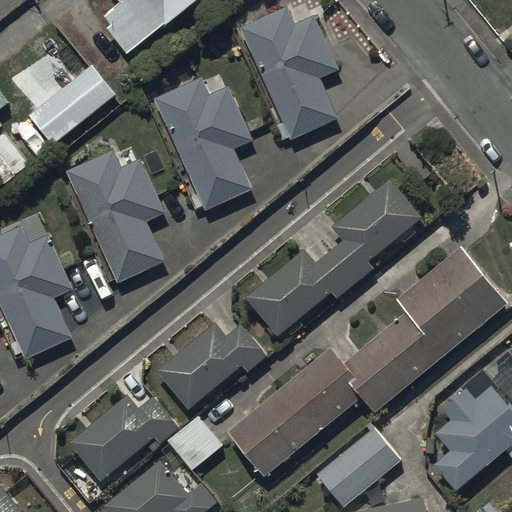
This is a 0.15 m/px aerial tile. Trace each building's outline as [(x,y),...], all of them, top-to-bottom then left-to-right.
[(113,19),(108,22),(128,47),(189,0),(116,0),(105,9),(113,19)] [(288,1),(242,21),(283,116),(277,119),(284,136),(292,133),(292,134),(338,114),(321,73),(340,65),(316,9),(296,18),(288,1)] [(93,59),(30,109),(55,140),(118,90),(93,59)] [(201,71),(156,92),(207,205),(254,184),(235,143),(253,135),(229,82),(210,90),(201,71)] [(113,145),(66,165),(118,278),(165,256),(147,216),(166,207),(141,153),(121,162),(113,145)] [(392,172),(333,220),(345,235),(316,258),(304,243),(248,289),(280,329),(333,286),(338,292),(375,262),(370,256),(425,211),(392,172)] [(24,220),(0,229),(0,296),(17,336),(10,339),(16,352),(23,349),(25,354),(74,333),(56,291),(74,283),(51,228),(44,231),(40,222),(27,228),(24,220)] [(332,337),(230,424),(269,469),(363,389),(377,405),(508,293),(461,238),(398,292),(408,303),(347,354),(332,337)] [(218,316),(158,365),(190,405),(244,362),(248,367),(269,351),(242,317),(227,329),(218,316)] [(499,380),(482,362),(440,401),(449,411),(434,425),(450,442),(432,458),(458,486),(511,436),(511,400),(496,383),(499,380)] [(161,438),(180,423),(155,391),(141,401),(130,388),(69,435),(101,475),(156,431),(161,438)] [(199,410),(168,435),(171,439),(162,446),(172,458),(180,451),(193,467),(224,441),(199,410)] [(403,455),(372,420),(316,469),(325,480),(320,484),(327,492),(330,489),(344,506),(403,455)] [(161,453),(104,499),(114,511),(170,511),(175,509),(177,511),(199,511),(218,497),(202,477),(189,487),(161,453)] [(30,511),(3,478),(0,481),(0,511),(30,511)] [(429,511),(424,490),(322,511),(429,511)]
